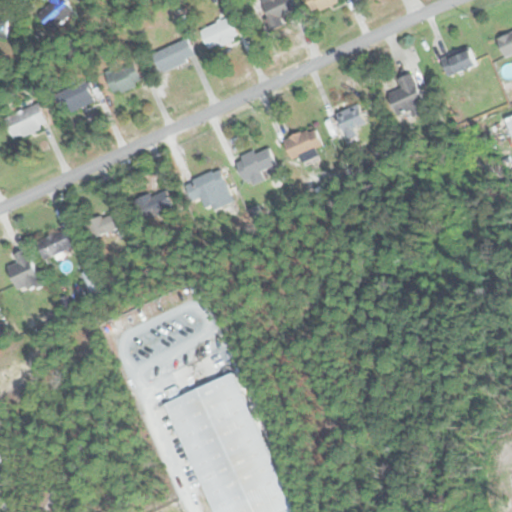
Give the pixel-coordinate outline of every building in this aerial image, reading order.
[(54,31),(75,10),(65,0),(52,0),(38,15),(54,31)] [(300,11),(295,0),(269,0),(258,5),(267,25),(300,11)] [(311,0),(317,12),(342,0),(311,0)] [(209,50),(238,37),(229,17),(200,30),(209,50)] [(0,37),(8,38),(9,19),(0,18),(0,37)] [(511,31),(497,38),(506,57),(511,54),(511,31)] [(196,55),(186,37),(153,56),(164,74),(196,55)] [(449,77),(477,65),(471,49),(443,60),(449,77)] [(108,73),(116,94),(143,83),(135,62),(108,73)] [(396,79),(401,89),(390,94),(402,121),(427,110),(411,72),(396,79)] [(56,95),(66,116),(96,100),(85,80),(56,95)] [(16,140),(48,123),(37,103),(5,119),(16,140)] [(346,134),(367,124),(358,104),(337,114),(346,134)] [(318,156),(315,149),(323,145),(315,126),(283,139),(291,159),(301,155),(304,162),(318,156)] [(269,145),(235,159),(247,187),(266,180),(261,170),(276,164),(269,145)] [(234,200),(220,168),(187,183),(200,214),(234,200)] [(173,205),(166,188),(139,199),(146,217),(173,205)] [(90,219),(96,235),(131,224),(125,207),(90,219)] [(36,241),(44,259),(79,244),(71,226),(36,241)] [(21,294),(43,283),(26,248),(14,254),(18,262),(7,267),(21,294)] [(214,511),(297,511),(233,372),(165,404),(214,511)]
